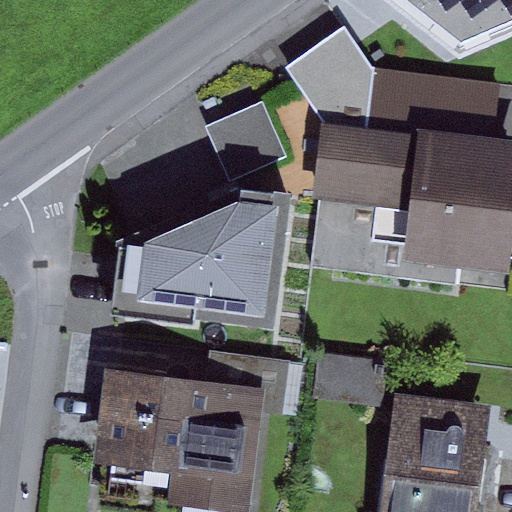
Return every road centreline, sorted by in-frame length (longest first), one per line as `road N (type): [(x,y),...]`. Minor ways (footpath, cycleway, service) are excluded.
road 1 (residential): [(27,511),(56,311),(49,221),(20,155)]
road 2 (residential): [(20,155),(247,0)]
